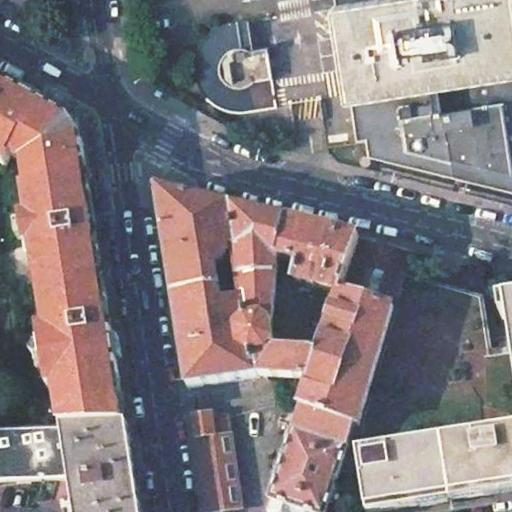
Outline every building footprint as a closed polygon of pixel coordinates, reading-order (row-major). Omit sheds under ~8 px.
[(361,95),(371,156),(511,189),(511,0),(346,0),(346,3),(335,5),(349,97),(361,95)] [(231,114),(245,115),(278,110),(270,50),(256,52),(251,22),(229,25),(216,31),(206,41),(199,53),(196,67),(196,74),(200,87),(207,99),(218,108),(224,111),(231,114)] [(19,216),(23,243),(24,247),(32,246),(45,328),(37,328),(47,389),(55,388),(61,427),(123,425),(108,326),(94,239),(87,199),(82,200),(76,163),(86,161),(85,156),(83,142),(81,142),(80,136),(71,123),(65,120),(66,117),(36,100),(11,87),(8,92),(3,89),(0,87),(0,163),(4,166),(9,156),(22,163),(25,187),(22,188),(27,215),(19,216)] [(245,115),(249,137),(296,130),(292,108),(278,110),(245,115)] [(361,161),(363,166),(363,167),(367,168),(372,166),(373,162),(372,158),(368,156),(363,157),(361,161)] [(318,355),(271,352),(275,345),(273,327),(276,286),(288,222),(159,191),(158,192),(189,388),(192,411),(277,398),(285,401),(294,404),(301,407),(355,426),(361,428),(395,312),(394,312),(339,294),(318,355)] [(361,239),(288,222),(276,286),(295,290),(297,284),(339,294),(340,294),(361,239)] [(339,294),(394,312),(412,252),(361,239),(340,294),(339,294)] [(480,299),(407,277),(361,428),(364,429),(357,451),(511,427),(511,353),(490,357),(480,299)] [(294,404),(285,401),(278,423),(293,429),(270,499),(272,501),(269,511),(325,511),(355,426),(301,407),(294,404)] [(212,414),(193,416),(207,511),(242,511),(228,417),(212,414)] [(141,511),(127,425),(123,425),(61,427),(0,428),(0,482),(70,480),(74,511),(141,511)] [(511,427),(357,451),(366,509),(511,486),(511,427)]
